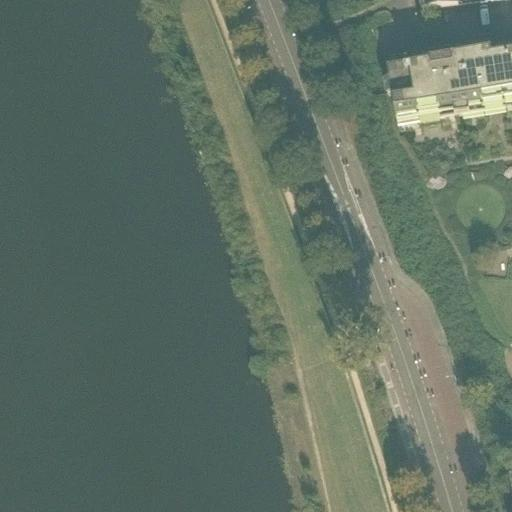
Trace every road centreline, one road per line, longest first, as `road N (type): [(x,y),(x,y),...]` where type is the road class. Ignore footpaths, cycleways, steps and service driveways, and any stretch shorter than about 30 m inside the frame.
road 1 (tertiary): [(452,511),(383,302),(268,0)]
road 2 (residential): [(511,32),(409,42),(403,0)]
